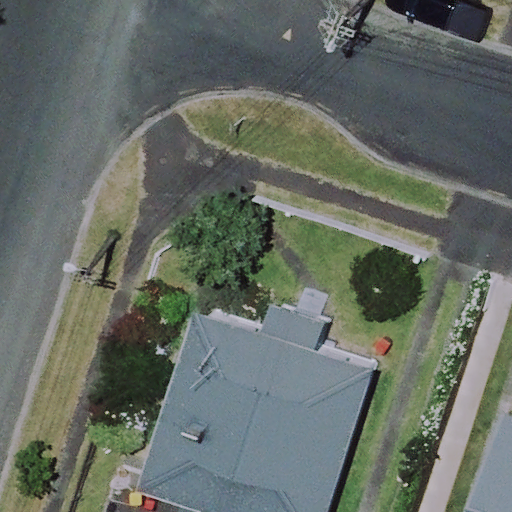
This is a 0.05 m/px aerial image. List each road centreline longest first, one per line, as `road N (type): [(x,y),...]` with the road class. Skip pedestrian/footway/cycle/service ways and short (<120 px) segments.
road 1 (residential): [(166,0),(511,117)]
road 2 (residential): [(0,243),(81,0)]
